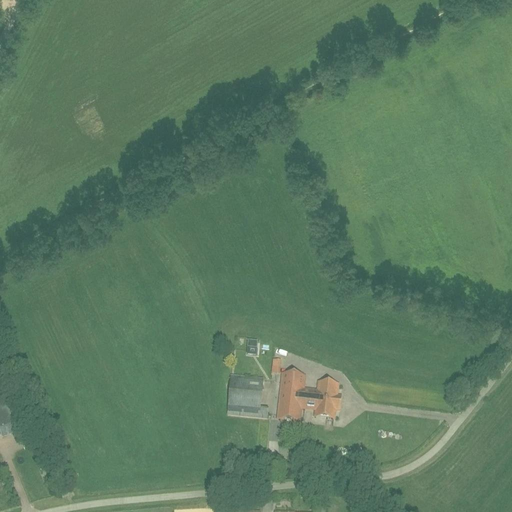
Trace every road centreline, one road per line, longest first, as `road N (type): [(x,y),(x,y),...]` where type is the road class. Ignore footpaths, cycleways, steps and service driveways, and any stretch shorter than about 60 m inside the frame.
road 1 (track): [(473,0),(0,259)]
road 2 (unclassified): [(54,511),(404,471),(454,428),(511,358)]
